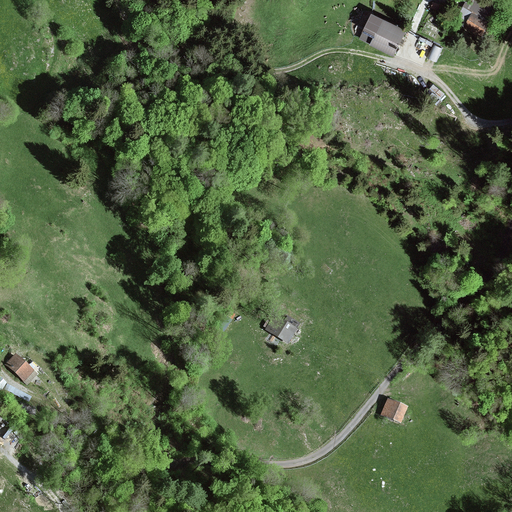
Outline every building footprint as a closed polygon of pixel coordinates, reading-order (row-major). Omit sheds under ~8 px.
[(486,34),(498,4),(486,0),(467,0),(464,10),(472,13),(466,27),(486,34)] [(377,11),(363,40),(398,57),(413,28),(377,11)] [(288,305),(266,324),(287,347),(308,327),(288,305)] [(15,353),(6,367),(28,382),(37,368),(15,353)] [(392,399),(375,421),(399,439),(416,416),(392,399)]
